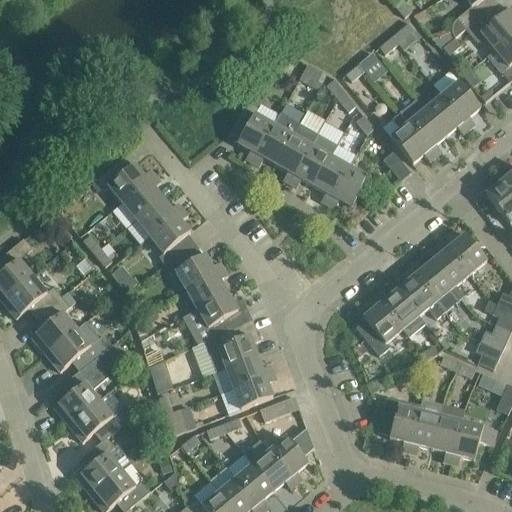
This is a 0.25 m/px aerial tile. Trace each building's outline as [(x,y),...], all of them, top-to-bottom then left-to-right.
[(452,30),(452,31),(452,32),(452,34),(452,35),(453,36),(453,37),(454,38),(454,39),(455,39),(455,40),(466,32),(496,8),(490,0),(464,0),(471,10),(457,21),(456,22),(455,23),(454,24),(453,25),(453,26),(453,27),(452,28),(452,29),(452,30)] [(411,15),(400,1),(393,7),(404,20),(411,15)] [(496,8),(466,32),(476,45),(483,45),(486,43),(494,53),(511,38),(511,12),(511,11),(503,17),(501,19),(496,14),(499,12),(496,9),(496,8)] [(392,39),(398,46),(403,53),(421,39),(409,25),(392,39)] [(509,85),(511,82),(511,38),(494,53),(487,58),(509,85)] [(392,39),(379,50),(384,57),(398,46),(392,39)] [(451,43),(442,50),(449,58),(461,48),(455,40),(451,43)] [(359,67),(364,74),(378,63),(372,56),(359,67)] [(307,67),(303,75),(299,81),(314,90),(322,76),(307,67)] [(359,67),(345,78),(351,84),(364,74),(359,67)] [(471,72),(463,79),(472,90),(481,83),(471,72)] [(449,74),(432,88),(441,99),(468,132),(474,127),(469,120),(480,111),(479,110),(458,84),(449,74)] [(327,88),(338,101),(344,96),(334,82),(327,88)] [(344,96),(338,101),(348,115),(356,109),(344,96)] [(468,132),(441,99),(424,112),(446,139),(456,130),(462,137),(468,132)] [(435,148),(446,139),(424,112),(416,102),(399,116),(435,160),(441,155),(435,148)] [(246,106),(228,138),(239,144),(237,147),(250,154),(245,162),(252,166),(273,128),(254,117),(257,112),(246,106)] [(299,127),(280,116),(273,128),(252,166),(259,169),(263,161),(275,168),(299,127)] [(390,140),(412,167),(423,158),(429,165),(435,160),(399,116),(392,122),(400,132),(390,140)] [(356,124),(367,137),(374,132),(363,118),(356,124)] [(283,183),(290,187),(317,137),(299,127),(275,168),(287,175),(283,183)] [(318,137),(290,187),(296,190),(301,182),(313,189),(330,159),(336,148),(327,142),(318,137)] [(410,176),(393,155),(383,163),(400,184),(410,176)] [(349,170),(330,159),(313,189),(325,196),(321,204),(327,208),(349,170)] [(108,189),(122,206),(155,179),(150,173),(143,178),(134,167),(113,185),(105,175),(95,183),(103,193),(108,189)] [(368,181),(349,170),(327,208),(334,211),(338,203),(351,211),(368,181)] [(511,174),(502,183),(511,195),(511,174)] [(122,206),(135,223),(162,201),(153,191),(160,185),(155,179),(122,206)] [(511,195),(502,183),(485,197),(511,229),(511,195)] [(171,212),(162,201),(135,223),(149,240),(183,212),(178,206),(171,212)] [(159,260),(164,269),(175,262),(169,252),(190,235),(181,224),(188,218),(183,212),(149,240),(163,257),(159,260)] [(447,239),(441,244),(469,278),(486,264),(464,237),(453,246),(447,239)] [(94,257),(100,252),(89,238),(83,244),(94,257)] [(23,242),(0,261),(0,302),(2,305),(32,279),(18,263),(31,252),(23,242)] [(441,256),(430,265),(452,291),(469,278),(441,244),(435,249),(441,256)] [(111,265),(100,252),(94,257),(105,270),(111,265)] [(175,275),(186,293),(224,272),(220,265),(212,270),(204,257),(181,271),(175,262),(164,269),(170,277),(175,275)] [(444,315),(461,302),(452,291),(430,265),(420,274),(414,267),(408,271),(436,305),(444,315)] [(408,283),(397,292),(419,319),(436,305),(408,271),(402,276),(408,283)] [(186,293),(197,312),(227,295),(220,283),(227,279),(224,272),(186,293)] [(28,312),(35,321),(67,295),(61,300),(53,291),(46,296),(32,279),(2,305),(16,322),(28,312)] [(129,279),(118,287),(125,296),(126,296),(136,288),(129,279)] [(502,296),(497,307),(511,313),(511,290),(508,298),(502,296)] [(380,294),(374,299),(402,332),(409,341),(426,327),(419,319),(397,292),(386,301),(380,294)] [(31,341),(45,358),(76,333),(62,316),(75,305),(67,295),(35,321),(43,331),(31,341)] [(213,328),(218,338),(230,333),(224,322),(245,310),(241,303),(233,307),(227,295),(197,312),(208,332),(213,328)] [(365,323),(356,331),(379,359),(389,351),(385,346),(402,332),(374,299),(368,304),(374,311),(363,320),(365,323)] [(158,325),(172,320),(166,307),(153,313),(158,325)] [(147,335),(142,319),(133,322),(138,338),(147,335)] [(511,326),(498,320),(495,328),(510,336),(511,331),(511,326)] [(198,348),(191,351),(202,380),(212,377),(216,375),(225,372),(257,359),(252,346),(260,343),(257,335),(256,336),(251,323),(240,328),(230,333),(218,338),(213,341),(203,345),(198,348)] [(76,333),(45,358),(60,375),(71,365),(79,374),(111,348),(103,338),(99,342),(85,325),(76,333)] [(495,328),(486,347),(502,354),(510,336),(495,328)] [(360,345),(353,351),(358,363),(368,356),(360,345)] [(502,354),(486,347),(477,366),(493,373),(502,354)] [(68,428),(98,403),(91,394),(108,379),(94,362),(111,348),(79,374),(58,392),(66,401),(54,411),(68,428)] [(434,349),(418,357),(422,365),(438,357),(434,349)] [(216,375),(212,377),(219,396),(232,391),(273,376),(270,369),(262,372),(257,359),(225,372),(216,375)] [(440,367),(456,374),(459,366),(443,359),(440,367)] [(459,366),(456,374),(471,381),(475,373),(459,366)] [(232,391),(219,396),(228,418),(241,413),(272,400),(267,387),(276,383),(273,376),(232,391)] [(165,381),(153,385),(157,397),(169,392),(165,381)] [(380,381),(368,385),(372,396),(384,391),(380,381)] [(511,407),(511,389),(507,387),(496,412),(507,418),(511,407)] [(158,401),(164,417),(172,414),(167,399),(158,401)] [(408,456),(420,408),(387,400),(377,436),(389,439),(389,442),(403,445),(401,454),(408,456)] [(94,436),(101,445),(106,441),(133,419),(125,409),(112,420),(98,403),(68,428),(82,445),(94,436)] [(420,408),(408,456),(416,458),(418,449),(431,452),(443,408),(422,403),(420,408)] [(195,431),(188,408),(172,414),(164,417),(171,440),(195,431)] [(271,408),(259,413),(264,425),(276,421),(271,408)] [(443,408),(431,452),(445,456),(442,465),(450,467),(461,424),(464,413),(443,408)] [(222,428),(225,436),(241,430),(238,422),(222,428)] [(496,433),(461,424),(450,467),(458,468),(460,460),(474,463),(479,446),(492,449),(496,433)] [(222,428),(206,434),(209,442),(225,436),(222,428)] [(286,440),(269,454),(296,487),(302,483),(296,475),(308,466),(303,460),(314,451),(306,431),(290,445),(286,440)] [(194,438),(181,449),(186,456),(200,445),(194,438)] [(76,481),(90,498),(121,473),(107,456),(114,451),(106,441),(101,445),(80,462),(88,471),(76,481)] [(262,447),(246,460),(273,494),(284,485),(290,492),(296,487),(269,454),(262,447)] [(243,458),(227,471),(235,481),(260,511),(266,511),(269,510),(263,503),(273,494),(246,460),(243,458)] [(168,462),(159,464),(162,478),(172,475),(168,462)] [(128,511),(129,511),(150,495),(142,485),(135,490),(121,473),(90,498),(101,511),(108,511),(116,506),(120,511),(128,511)] [(175,476),(164,485),(171,495),(179,488),(175,476)] [(260,511),(235,481),(218,495),(232,511),(260,511)] [(188,491),(182,496),(186,510),(196,502),(194,499),(188,491)] [(232,511),(218,495),(201,509),(196,502),(186,510),(187,511),(232,511)]
